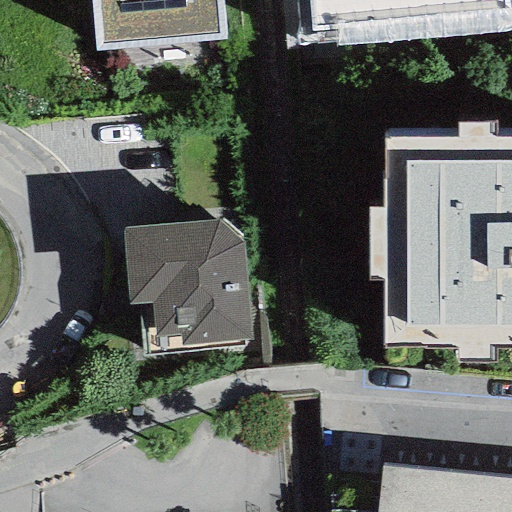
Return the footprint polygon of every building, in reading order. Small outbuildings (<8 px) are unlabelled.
[(89,0),(94,50),(225,38),(221,0),(89,0)] [(511,0),(310,0),(313,29),(511,13),(511,0)] [(511,137),(384,139),(386,346),(511,345),(511,137)] [(244,341),(252,341),(243,242),(217,221),(122,229),(128,306),(137,304),(143,357),(245,348),(244,341)] [(511,511),(511,479),(381,467),(376,511),(511,511)]
